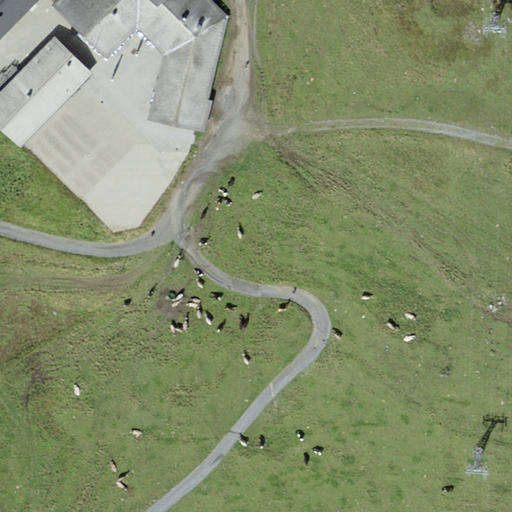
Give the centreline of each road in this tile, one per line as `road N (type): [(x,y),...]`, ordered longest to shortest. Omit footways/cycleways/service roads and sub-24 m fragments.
road 1 (track): [(179,228),(187,256),(213,279),(317,307),(323,330),(223,451),(151,511)]
road 2 (track): [(242,0),(241,113),(178,201),(179,228)]
road 3 (track): [(0,228),(94,252),(179,228)]
